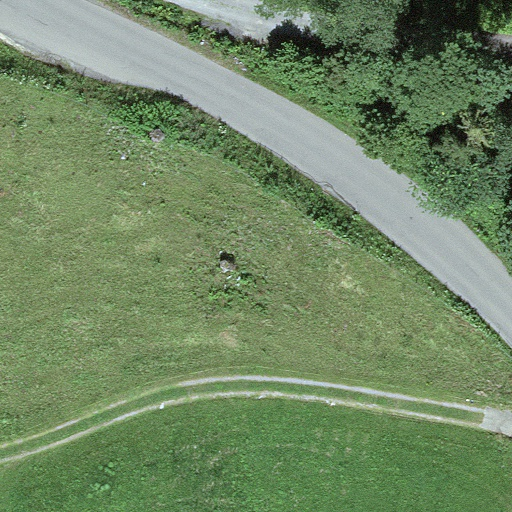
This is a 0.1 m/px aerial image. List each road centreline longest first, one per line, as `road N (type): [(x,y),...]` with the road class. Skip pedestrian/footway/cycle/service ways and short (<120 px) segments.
road 1 (unclassified): [(33,0),(281,131),(450,259),(511,328)]
road 2 (track): [(511,422),(266,383),(133,407),(0,450)]
road 3 (track): [(187,0),(253,22),(511,46)]
